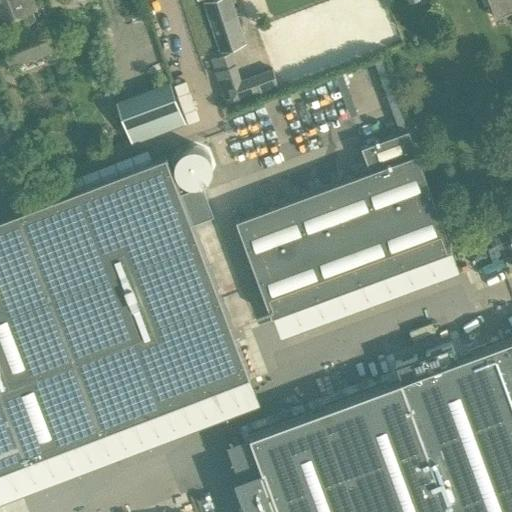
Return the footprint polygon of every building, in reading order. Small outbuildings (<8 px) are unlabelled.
[(0,41),(11,68),(57,49),(46,20),(37,24),(32,10),(36,8),(32,0),(0,0),(0,23),(25,13),(30,27),(0,39),(0,41)] [(231,0),(211,0),(204,2),(219,50),(245,42),(231,0)] [(511,0),(488,0),(496,18),(511,12),(511,0)] [(214,71),(221,89),(228,106),(278,87),(270,68),(242,79),(235,63),(214,71)] [(170,80),(117,100),(132,141),(185,121),(170,80)] [(408,128),(404,129),(361,146),(370,168),(236,218),(272,314),(452,246),(408,128)] [(178,147),(170,154),(174,166),(182,167),(186,165),(191,162),(191,155),(189,149),(178,147)] [(0,214),(0,467),(250,372),(166,152),(0,214)] [(56,153),(40,160),(45,172),(61,166),(56,153)] [(197,171),(178,179),(188,206),(208,198),(197,171)] [(511,511),(511,335),(398,378),(247,433),(276,511),(511,511)]
